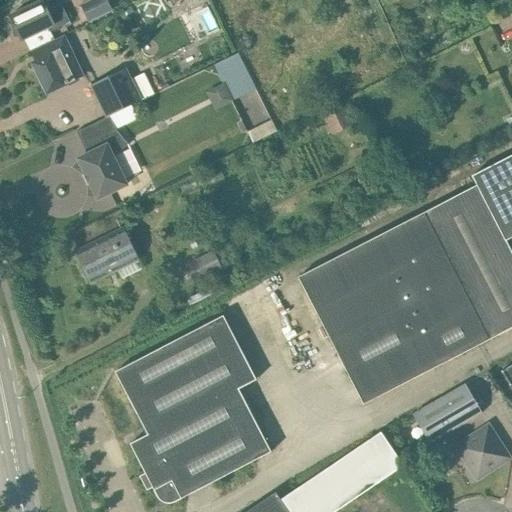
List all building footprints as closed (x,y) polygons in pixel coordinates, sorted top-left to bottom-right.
[(107,0),(91,0),(80,5),(89,23),(113,11),(107,0)] [(20,37),(22,40),(35,34),(41,32),(40,31),(61,22),(62,24),(61,25),(62,26),(70,22),(61,3),(47,10),(42,1),(10,16),(11,17),(10,17),(14,38),(20,37)] [(65,35),(30,52),(35,62),(33,63),(47,94),(69,83),(85,76),(66,37),(65,35)] [(237,54),(214,65),(231,101),(255,90),(237,54)] [(127,67),(91,85),(99,102),(107,117),(110,116),(142,100),(142,99),(135,85),(127,67)] [(345,104),(323,116),(332,135),(354,124),(345,104)] [(83,129),(77,132),(78,134),(79,133),(89,154),(78,159),(98,199),(126,185),(123,179),(119,170),(113,158),(128,144),(117,131),(116,130),(116,129),(112,120),(110,116),(107,117),(83,129)] [(272,120),(248,132),(253,143),(278,131),(272,120)] [(316,268),(299,277),(364,404),(511,328),(511,251),(506,240),(511,237),(511,155),(472,176),(477,185),(316,268)] [(374,172),(358,179),(364,190),(379,183),(374,172)] [(76,252),(91,282),(137,261),(122,230),(76,252)] [(220,247),(185,265),(194,283),(199,281),(222,269),(229,266),(220,247)] [(148,434),(256,379),(223,315),(133,362),(116,371),(148,434)] [(511,364),(501,371),(510,385),(511,388),(511,364)] [(175,502),(272,451),(239,389),(257,380),(256,379),(148,434),(130,443),(146,473),(140,476),(147,490),(153,487),(158,496),(160,500),(163,502),(167,503),(171,503),(175,502)] [(413,414),(430,443),(482,412),(466,384),(413,414)] [(477,479),(509,458),(489,424),(456,447),(477,479)] [(334,511),(404,465),(393,449),(381,432),(282,498),(291,511),(334,511)] [(290,511),(276,491),(245,511),(290,511)]
